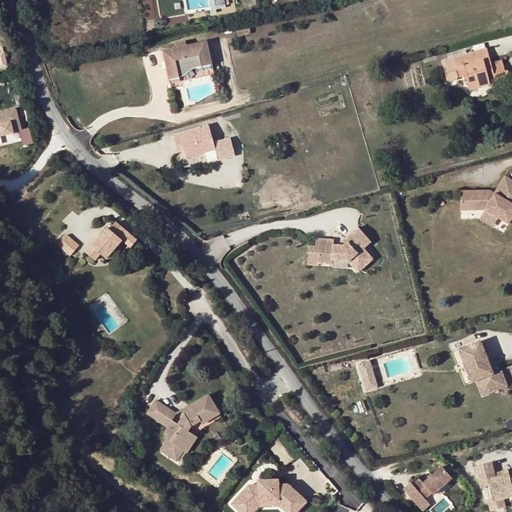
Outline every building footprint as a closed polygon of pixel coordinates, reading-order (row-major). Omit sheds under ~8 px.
[(238,36),(250,33),(249,24),(236,27),(238,36)] [(197,67),(211,64),(206,42),(186,46),(185,41),(176,43),(177,48),(162,52),(168,80),(180,77),(184,76),(191,70),(193,69),(197,67)] [(441,62),(446,80),(458,77),(456,70),(463,68),(464,71),(490,63),(486,49),(467,55),(448,60),(441,62)] [(447,56),(448,60),(467,55),(465,51),(447,56)] [(505,71),(502,60),(490,63),(494,74),(505,71)] [(464,71),(465,75),(468,85),(488,79),(490,84),(490,85),(510,79),(508,70),(505,71),(494,74),(490,63),(464,71)] [(458,77),(465,75),(464,71),(463,68),(456,70),(458,77)] [(488,79),(468,85),(469,90),(490,84),(488,79)] [(0,112),(0,136),(5,135),(3,124),(12,122),(15,132),(24,129),(18,108),(0,112)] [(178,150),(184,149),(212,140),(208,126),(174,136),(178,150)] [(235,155),(230,139),(213,143),(212,140),(184,149),(186,157),(203,152),(215,149),(217,158),(218,160),(235,155)] [(217,158),(215,149),(203,152),(206,162),(217,158)] [(400,166),(397,153),(388,155),(392,168),(400,166)] [(494,190),(482,211),(476,220),(493,228),(496,220),(509,227),(511,221),(511,182),(503,177),(494,190)] [(494,190),(459,192),(459,212),(482,211),(494,190)] [(108,222),(87,247),(96,255),(102,248),(107,252),(123,234),(131,242),(138,234),(117,216),(111,223),(108,222)] [(316,258),(330,260),(331,258),(346,260),(355,271),(370,259),(361,247),(369,241),(358,226),(343,238),(346,241),(342,244),(336,244),(332,243),(332,238),(316,236),(315,244),(314,248),(317,249),(316,258)] [(68,229),(58,239),(70,250),(80,239),(68,229)] [(315,244),(308,243),(306,262),(315,263),(316,258),(317,249),(314,248),(315,244)] [(480,341),(459,349),(472,382),(476,380),(480,379),(486,382),(491,393),(507,387),(501,371),(493,374),(480,341)] [(370,362),(364,364),(367,372),(373,370),(370,362)] [(480,379),(476,380),(482,396),(491,393),(486,382),(480,379)] [(157,395),(148,407),(168,421),(165,426),(168,428),(165,432),(168,434),(162,444),(177,454),(185,444),(188,446),(197,432),(188,425),(192,420),(201,414),(204,418),(220,407),(209,389),(183,404),(177,408),(157,395)] [(489,507),(511,500),(511,467),(495,472),(492,461),(474,465),(478,481),(483,479),(489,507)] [(418,477),(411,483),(424,497),(430,492),(432,494),(438,489),(451,477),(441,465),(422,482),(418,477)] [(274,480),(255,489),(256,492),(258,497),(253,499),(247,495),(237,511),(260,511),(259,511),(261,507),(280,499),(284,501),(282,505),(292,510),(294,504),(300,507),(307,493),(285,481),(276,485),(274,480)] [(259,511),(260,511),(265,511),(282,505),(284,501),(280,499),(261,507),(259,511)]
